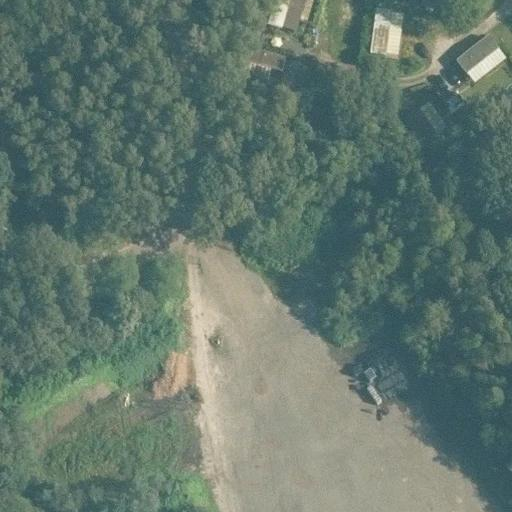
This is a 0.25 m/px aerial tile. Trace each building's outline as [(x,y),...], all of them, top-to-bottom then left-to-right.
[(297,34),(307,0),(282,0),(274,27),(297,34)] [(363,1),(350,0),(341,0),(339,44),(360,45),(363,1)] [(457,62),(474,86),(509,62),(491,38),(457,62)] [(274,89),(273,98),(283,99),(284,90),(274,89)] [(429,103),(405,121),(428,153),(453,135),(429,103)] [(489,115),(482,120),(489,130),(496,124),(489,115)] [(479,122),(472,126),(479,136),(485,132),(479,122)] [(456,138),(445,146),(453,157),(464,149),(456,138)]
